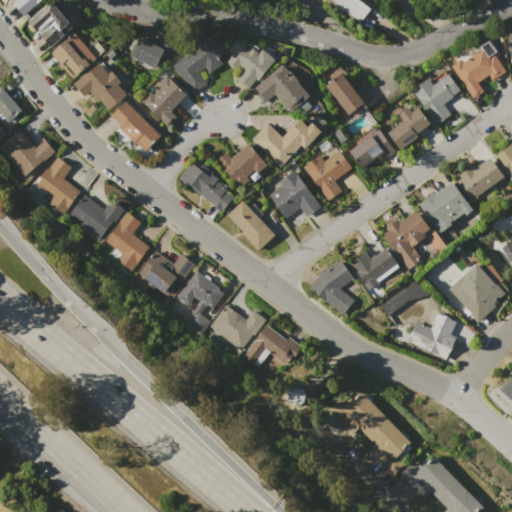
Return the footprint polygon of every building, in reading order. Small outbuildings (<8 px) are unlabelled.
[(38,0),(21,15),(11,4),(15,0),(38,0)] [(357,0),(369,9),(356,25),(324,0),(357,0)] [(26,20),(48,1),(70,27),(49,46),(26,20)] [(49,52),(72,33),(94,58),(71,78),(49,52)] [(161,34),(174,41),(168,54),(161,51),(153,68),(127,56),(137,36),(156,45),(161,34)] [(170,65),(206,38),(218,55),(215,58),(220,64),(208,73),(203,67),(197,72),(205,82),(191,93),(170,65)] [(274,60),(249,88),(235,76),(239,72),(222,57),(239,38),(255,53),(260,48),(274,60)] [(449,65),(483,42),(505,73),(470,97),(449,65)] [(97,62),(124,94),(106,110),(88,90),(81,96),(72,85),(97,62)] [(250,90),(281,64),(308,96),(288,112),(274,94),(261,104),(250,90)] [(323,85),(339,72),(362,102),(346,115),(323,85)] [(409,90),(426,78),(430,84),(446,73),(459,92),(442,103),(450,114),(434,125),(409,90)] [(184,94),(168,111),(174,116),(165,126),(139,102),(148,92),(151,95),(158,88),(155,85),(164,75),(184,94)] [(0,89),(18,111),(5,122),(0,116),(0,129),(3,133),(0,135),(0,89)] [(123,101),(158,135),(142,152),(107,118),(123,101)] [(398,149),(382,126),(414,104),(430,127),(398,149)] [(249,139),(265,123),(279,136),(296,118),(305,126),(309,122),(319,132),(303,149),(299,146),(278,167),(249,139)] [(0,149),(0,143),(17,129),(32,148),(42,140),(51,152),(21,176),(0,149)] [(346,151),(377,129),(392,151),(361,173),(346,151)] [(237,188),(215,160),(242,138),(265,165),(237,188)] [(492,156),(511,141),(511,178),(509,181),(492,156)] [(300,166),(316,155),(320,162),(336,150),(348,167),(332,179),(340,190),(325,201),(300,166)] [(469,199),(454,178),(486,156),(501,177),(469,199)] [(33,186),(55,157),(68,167),(60,178),(77,191),(60,214),(44,202),(48,197),(33,186)] [(177,178),(190,161),(233,194),(219,211),(177,178)] [(275,182),(292,170),(318,207),(302,219),(295,209),(283,217),(266,193),(278,185),(275,182)] [(417,203),(450,181),(470,210),(437,232),(417,203)] [(82,195),(101,209),(108,200),(119,209),(96,240),(65,217),(82,195)] [(225,215),(241,201),(272,237),(256,251),(225,215)] [(413,209),(428,232),(409,245),(420,261),(406,271),(380,232),(413,209)] [(102,242),(124,212),(138,223),(129,235),(147,248),(129,272),(113,260),(118,253),(102,242)] [(511,269),(498,250),(511,239),(511,269)] [(348,263),(364,252),(368,259),(385,248),(398,267),(366,290),(348,263)] [(136,274),(152,251),(170,264),(177,255),(192,265),(168,297),(136,274)] [(318,274),(338,260),(351,279),(337,289),(352,300),(341,315),(307,289),(318,274)] [(210,309),(204,305),(198,314),(208,321),(198,334),(184,324),(190,316),(188,314),(197,302),(191,297),(184,306),(174,298),(194,271),(223,292),(210,309)] [(475,322),(446,288),(463,274),(470,282),(477,276),(483,282),(488,278),(504,297),(475,322)] [(378,304),(386,316),(423,290),(414,279),(378,304)] [(207,326),(223,304),(243,319),(250,310),(262,319),(239,350),(207,326)] [(403,341),(414,320),(428,326),(435,312),(454,321),(447,335),(454,339),(444,361),(403,341)] [(265,324),(293,344),(280,362),(267,352),(256,366),(241,356),(265,324)] [(511,403),(497,391),(511,373),(511,403)] [(358,391),(409,444),(396,457),(403,465),(390,476),(333,416),(358,391)] [(431,457),(481,509),(478,511),(435,511),(400,474),(411,464),(417,471),(431,457)]
